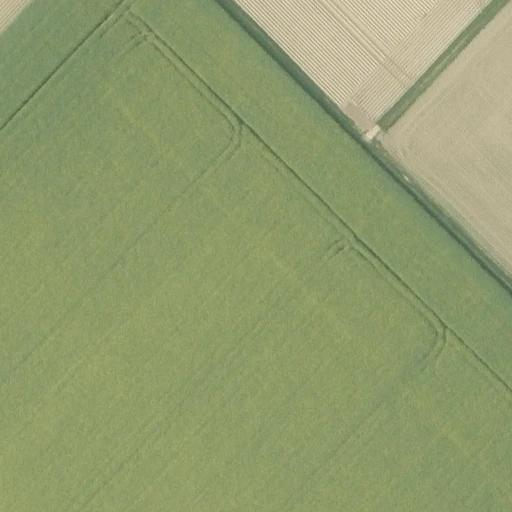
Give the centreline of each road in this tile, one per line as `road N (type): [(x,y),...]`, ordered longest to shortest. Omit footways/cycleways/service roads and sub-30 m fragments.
road 1 (track): [(511,280),(230,0)]
road 2 (track): [(511,17),(385,153)]
